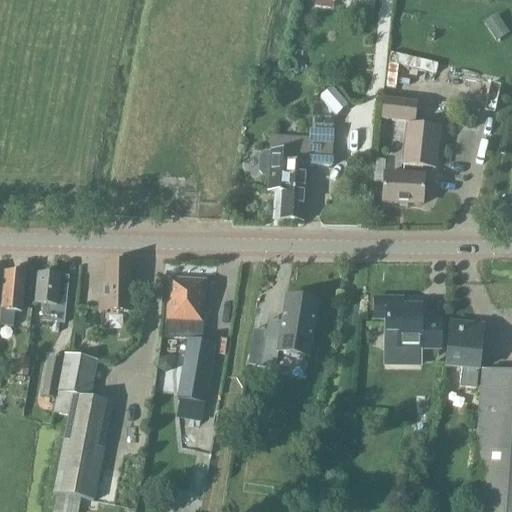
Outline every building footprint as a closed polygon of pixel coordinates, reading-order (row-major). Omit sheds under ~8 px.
[(316,0),(315,7),(332,9),(333,0),(316,0)] [(497,17),(485,25),(496,42),(508,34),(497,17)] [(387,56),(386,87),(396,87),(397,67),(435,69),(435,58),(387,56)] [(434,170),(439,130),(414,127),(417,104),(383,100),(380,122),(406,125),(401,167),(434,170)] [(260,157),(259,171),(263,176),(269,176),(268,192),(275,193),(275,191),(305,193),(307,167),(331,168),(333,137),(311,136),(311,141),(304,141),(303,156),(290,155),(291,140),(283,140),(271,139),(270,154),(265,153),(260,157)] [(421,208),(423,176),(383,174),(381,206),(421,208)] [(275,193),(273,221),(303,223),(305,193),(275,191),(275,193)] [(131,291),(132,265),(104,265),(104,299),(98,298),(98,314),(131,315),(131,301),(133,301),(134,291),(131,291)] [(0,312),(2,313),(0,333),(16,334),(17,314),(22,314),(25,275),(4,273),(0,311),(0,312)] [(64,325),(69,278),(36,275),(33,305),(42,306),(41,323),(64,325)] [(176,401),(182,402),(180,411),(204,415),(205,406),(216,345),(201,342),(202,325),(203,326),(205,282),(166,280),(164,324),(166,324),(166,340),(186,341),(176,401)] [(276,370),(278,355),(309,360),(318,303),(286,298),(279,340),(265,338),(262,357),(260,368),(276,370)] [(398,350),(440,350),(440,322),(420,322),(421,307),(403,307),(403,300),(374,300),(374,320),(386,320),(386,334),(398,334),(398,350)] [(476,391),(477,375),(482,327),(450,323),(444,372),(460,373),(459,389),(476,391)] [(250,355),(248,366),(260,368),(262,357),(250,355)] [(94,503),(113,405),(90,400),(98,362),(64,356),(57,392),(52,415),(67,417),(51,495),(94,503)] [(18,358),(16,377),(28,378),(30,359),(18,358)] [(160,362),(158,369),(164,374),(172,371),(173,364),(167,359),(160,362)] [(46,374),(43,389),(56,392),(59,376),(46,374)] [(511,376),(498,376),(494,428),(511,429),(511,376)] [(142,448),(144,425),(131,424),(130,447),(142,448)] [(206,472),(207,454),(197,453),(196,472),(206,472)] [(181,511),(181,508),(198,507),(196,491),(171,493),(172,502),(162,502),(162,511),(181,511)]
